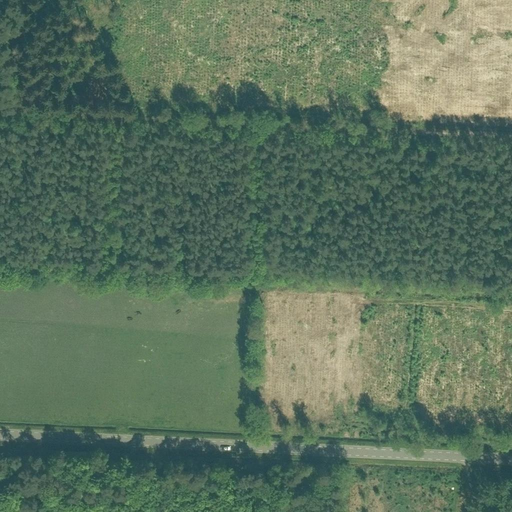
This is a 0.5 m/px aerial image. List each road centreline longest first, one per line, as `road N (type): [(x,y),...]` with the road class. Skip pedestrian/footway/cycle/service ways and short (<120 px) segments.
road 1 (tertiary): [(511,458),(0,434)]
road 2 (track): [(0,112),(511,134)]
road 3 (track): [(511,306),(371,298)]
